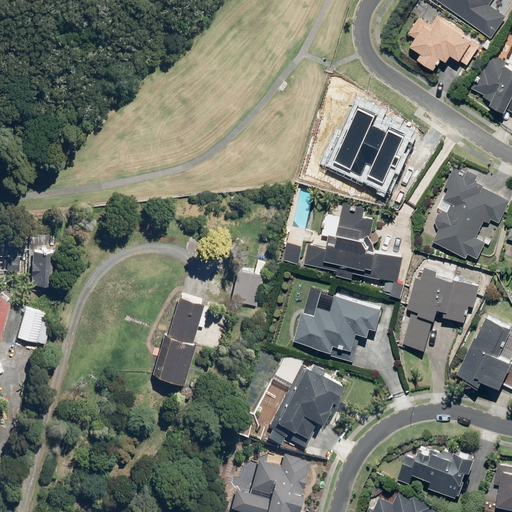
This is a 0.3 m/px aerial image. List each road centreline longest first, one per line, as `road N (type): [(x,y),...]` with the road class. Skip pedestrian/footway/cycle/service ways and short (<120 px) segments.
road 1 (residential): [(511,154),(379,68),(361,28),(372,0)]
road 2 (residential): [(337,511),(353,459),(390,424),(453,413),(511,428)]
